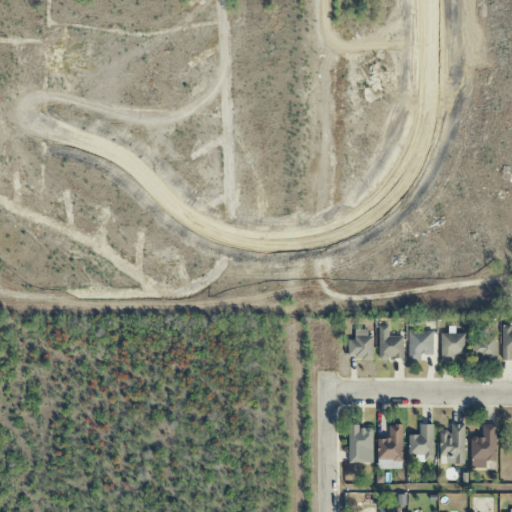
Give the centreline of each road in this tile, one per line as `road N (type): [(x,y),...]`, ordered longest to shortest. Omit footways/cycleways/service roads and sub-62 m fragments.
road 1 (track): [(331,0),(325,290),(351,300),(511,281)]
road 2 (residential): [(511,394),(328,394)]
road 3 (residential): [(328,374),(329,511)]
